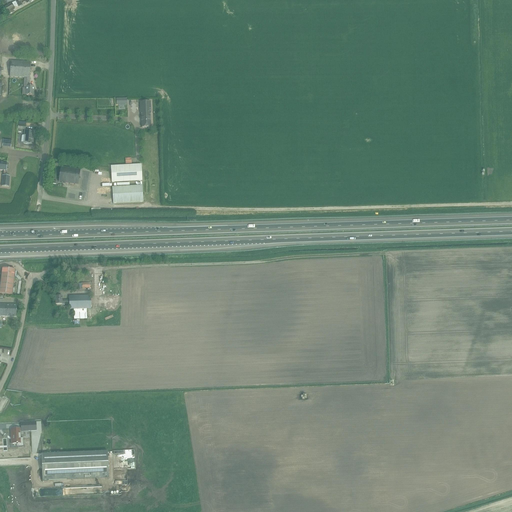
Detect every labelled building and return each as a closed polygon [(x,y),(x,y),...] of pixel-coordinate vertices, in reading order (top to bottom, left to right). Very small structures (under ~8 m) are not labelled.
[(14,0),(16,1),(11,4),(14,9),(18,6),(19,7),(30,0),(14,0)] [(14,9),(11,4),(11,3),(4,8),(7,13),(14,9)] [(22,44),(21,52),(34,53),(34,45),(22,44)] [(33,96),(34,90),(34,87),(29,87),(30,63),(11,62),(10,77),(24,78),(24,88),(26,88),(26,95),(33,96)] [(151,113),(150,102),(140,102),(140,114),(141,114),(142,128),(151,127),(150,113),(151,113)] [(33,138),(34,138),(35,132),(25,131),(24,136),(23,136),(22,137),(21,141),(22,142),(24,143),(24,144),(33,144),(33,138)] [(142,181),(141,165),(111,167),(112,183),(142,181)] [(80,170),(61,167),(58,182),(78,185),(80,170)] [(10,176),(5,176),(3,176),(2,186),(2,187),(9,187),(10,177),(10,176)] [(112,188),(113,204),(143,202),(142,186),(112,188)] [(0,293),(12,295),(15,270),(2,269),(0,279),(0,293)] [(69,304),(69,305),(69,309),(75,309),(75,320),(87,319),(87,309),(91,309),(90,296),(69,296),(69,300),(62,300),(62,296),(55,297),(55,305),(69,304)] [(0,305),(0,316),(16,317),(16,305),(0,305)] [(16,444),(17,444),(18,445),(22,445),(22,439),(20,439),(20,429),(10,429),(11,438),(12,438),(12,444),(16,444)] [(130,462),(131,449),(118,448),(117,461),(130,462)] [(108,479),(107,452),(41,455),(42,482),(108,479)]
